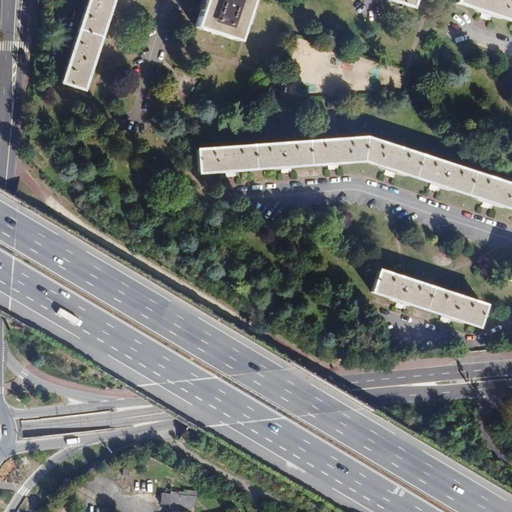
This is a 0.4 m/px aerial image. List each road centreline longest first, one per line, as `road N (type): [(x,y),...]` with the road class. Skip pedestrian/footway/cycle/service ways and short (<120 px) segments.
road 1 (motorway): [(488,511),(0,219)]
road 2 (motorway): [(0,272),(406,511)]
road 3 (track): [(4,175),(352,387)]
road 4 (residential): [(213,196),(347,184),(511,236)]
road 5 (primary): [(0,432),(234,403)]
road 6 (primary): [(511,370),(283,396)]
road 7 (primary): [(283,396),(511,386)]
road 8 (primary): [(89,439),(234,403)]
road 9 (secondary): [(6,142),(24,0)]
road 10 (secondary): [(9,0),(6,142)]
road 11 (residential): [(128,121),(169,0)]
road 12 (primary): [(110,405),(37,383),(0,352)]
road 13 (primary): [(234,403),(110,405)]
